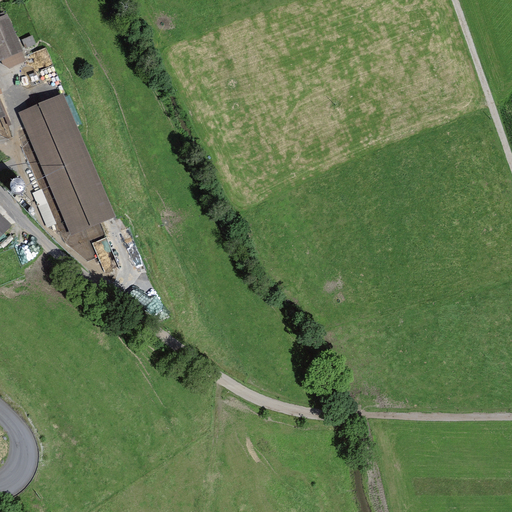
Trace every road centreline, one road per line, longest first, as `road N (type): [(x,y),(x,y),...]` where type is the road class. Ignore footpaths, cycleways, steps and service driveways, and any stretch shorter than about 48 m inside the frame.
road 1 (unclassified): [(0,198),(153,330),(226,382),(280,406),(511,417)]
road 2 (track): [(457,0),(511,155)]
road 3 (track): [(226,382),(205,511)]
